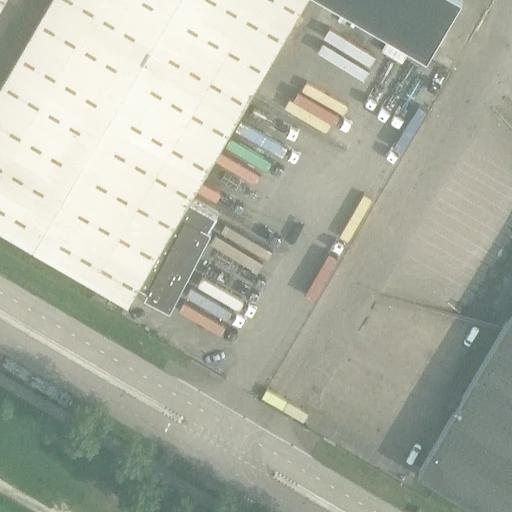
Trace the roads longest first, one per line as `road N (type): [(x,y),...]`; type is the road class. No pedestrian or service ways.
road 1 (unclassified): [(371,511),(0,293)]
road 2 (unclassified): [(0,337),(296,511)]
